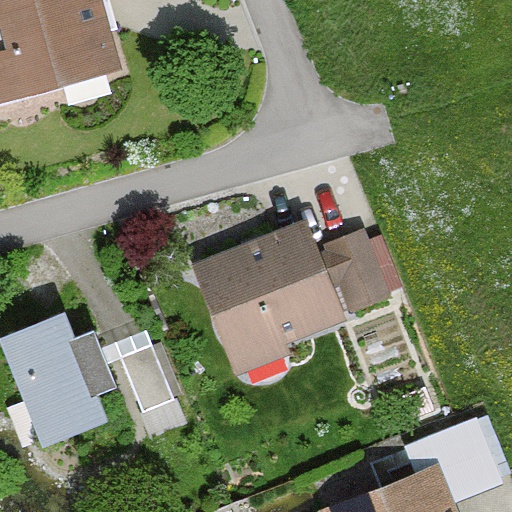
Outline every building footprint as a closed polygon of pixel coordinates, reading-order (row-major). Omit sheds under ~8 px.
[(14,0),(29,50),(4,57),(18,106),(158,66),(139,0),(14,0)] [(338,219),(227,261),(270,373),(380,331),(377,322),(350,252),(338,219)] [(403,233),(350,252),(377,322),(429,303),(403,233)] [(122,342),(111,311),(42,337),(85,451),(155,424),(144,396),(157,391),(137,337),(122,342)] [(157,391),(172,428),(216,412),(181,320),(137,337),(157,391)] [(511,417),(467,434),(480,468),(494,505),(511,498),(511,417)] [(480,468),(357,511),(496,511),(494,505),(480,468)]
